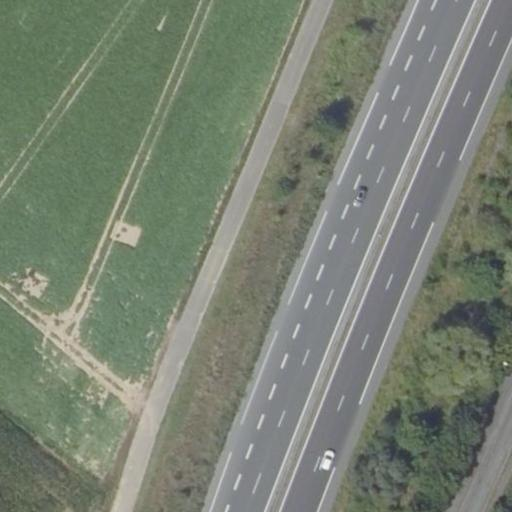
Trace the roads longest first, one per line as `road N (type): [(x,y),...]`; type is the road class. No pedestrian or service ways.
road 1 (trunk): [(452,0),(335,263),(242,511)]
road 2 (unclassified): [(326,0),(150,420),(122,511)]
road 3 (trunk): [(304,511),(381,293),(511,6)]
road 4 (unclassified): [(468,511),(511,399)]
